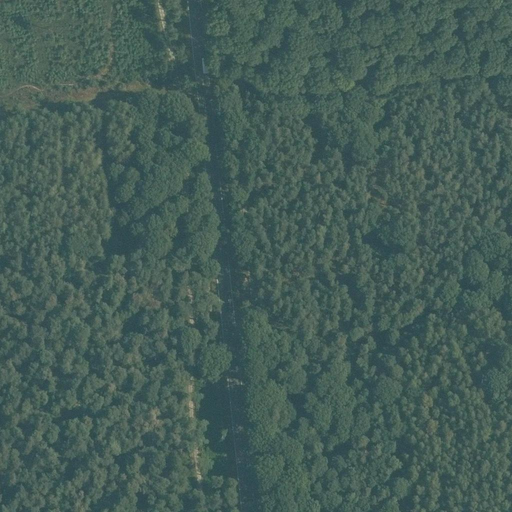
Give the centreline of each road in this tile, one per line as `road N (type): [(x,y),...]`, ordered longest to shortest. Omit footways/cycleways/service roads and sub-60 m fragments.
road 1 (primary): [(248,511),(193,0)]
road 2 (track): [(511,59),(0,111)]
